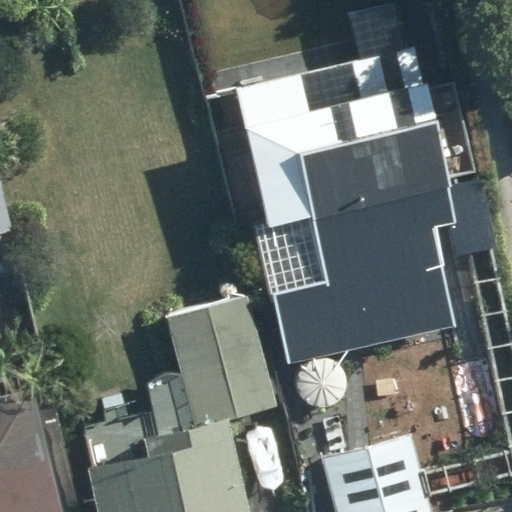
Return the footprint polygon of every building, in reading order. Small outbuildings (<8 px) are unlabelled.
[(215,79),(281,357),(455,316),(423,182),(460,173),(426,29),(215,79)] [(0,177),(0,231),(11,229),(0,177)] [(83,460),(95,511),(249,511),(226,412),(276,400),(250,289),(166,308),(191,413),(141,425),(145,445),(83,460)] [(156,370),(149,384),(158,398),(175,397),(182,382),(173,368),(156,370)] [(0,383),(0,511),(57,511),(25,377),(0,383)] [(334,511),(432,511),(410,422),(318,447),(334,511)]
